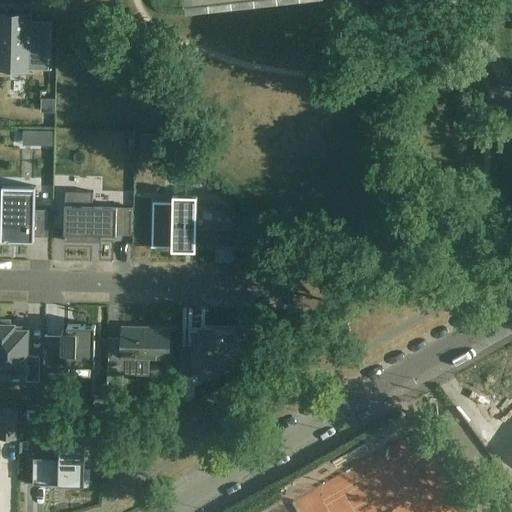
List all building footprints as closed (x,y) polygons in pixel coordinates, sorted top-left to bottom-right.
[(0,65),(29,66),(30,52),(35,52),(35,56),(51,57),(52,21),(36,20),(36,26),(30,26),(31,14),(0,13),(0,65)] [(37,130),(36,144),(51,145),(52,130),(37,130)] [(140,132),(140,148),(152,148),(152,133),(140,132)] [(35,240),(35,235),(48,236),(49,208),(35,208),(36,185),(34,185),(3,185),(2,219),(2,238),(0,237),(0,239),(12,240),(11,244),(13,244),(13,240),(35,240)] [(66,191),(64,241),(92,241),(93,233),(117,234),(117,206),(93,205),(94,191),(66,191)] [(152,242),(152,246),(172,246),(172,249),(196,250),(197,244),(254,245),(231,217),(227,220),(214,204),(198,204),(198,195),(173,194),(173,201),(153,201),(152,242)] [(40,380),(40,355),(27,355),(28,329),(15,329),(15,324),(11,323),(11,319),(0,318),(0,369),(27,370),(26,380),(40,380)] [(45,334),(44,371),(69,372),(69,364),(95,364),(96,325),(68,324),(68,330),(64,330),(64,329),(63,329),(63,335),(45,334)] [(122,357),(170,359),(171,327),(152,327),(152,326),(150,326),(150,327),(142,327),(142,326),(141,326),(141,327),(123,326),(122,357)] [(181,347),(180,373),(195,374),(201,370),(206,378),(258,348),(259,329),(195,328),(195,348),(181,347)] [(108,363),(107,387),(123,387),(123,363),(108,363)] [(0,406),(0,437),(17,438),(18,407),(0,406)] [(33,484),(47,484),(48,484),(85,485),(85,468),(85,467),(86,435),(71,434),(70,434),(60,434),(60,457),(53,457),(34,457),(33,484)]
